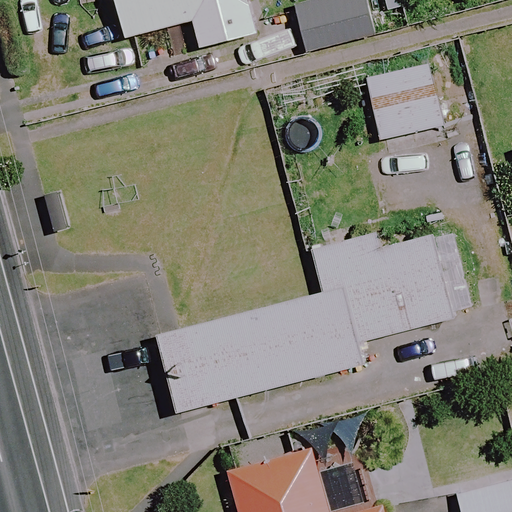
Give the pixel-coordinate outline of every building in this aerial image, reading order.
[(248,39),(238,0),(108,0),(119,41),(188,24),(194,51),(248,39)] [(368,41),(358,0),(326,0),(290,9),(301,56),(368,41)] [(439,130),(426,68),(362,81),(375,143),(439,130)] [(314,299),(138,342),(157,416),(332,373),(314,299)] [(225,511),(381,511),(379,503),(347,511),(326,511),(309,450),(216,476),(225,511)] [(511,511),(511,484),(511,481),(450,499),(454,511),(511,511)]
